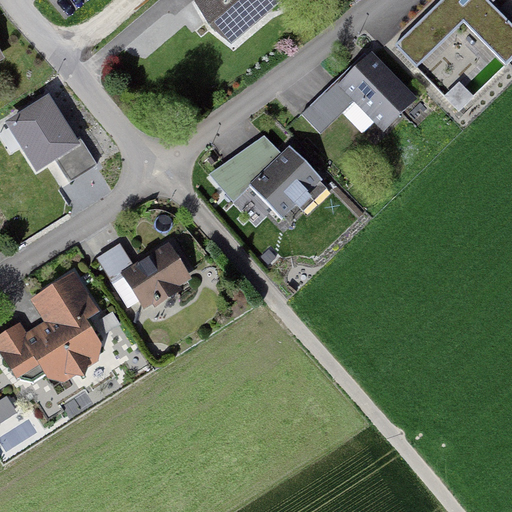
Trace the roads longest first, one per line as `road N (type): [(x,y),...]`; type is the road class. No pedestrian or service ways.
road 1 (unclassified): [(450,511),(159,170)]
road 2 (residential): [(388,0),(159,170)]
road 3 (residential): [(159,170),(12,0)]
road 4 (residential): [(159,170),(0,277)]
